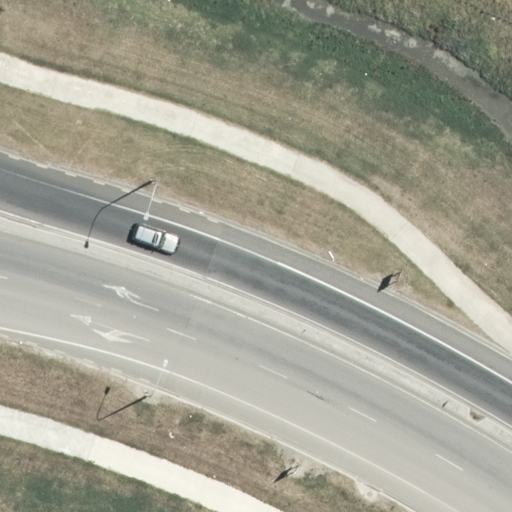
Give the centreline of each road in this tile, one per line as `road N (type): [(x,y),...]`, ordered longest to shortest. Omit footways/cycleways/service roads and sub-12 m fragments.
road 1 (secondary): [(511,501),(340,402),(170,330),(0,276)]
road 2 (secondary): [(0,186),(288,287),(511,392)]
